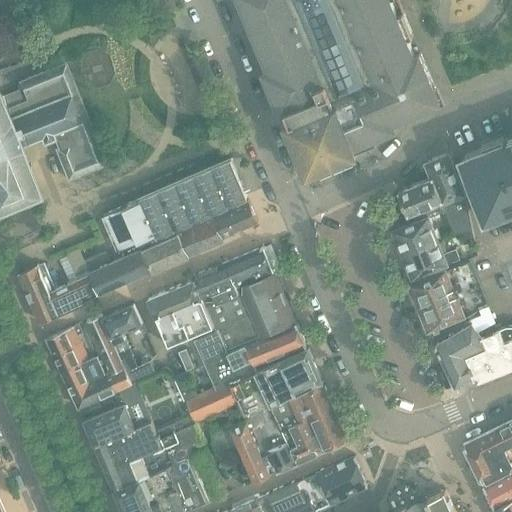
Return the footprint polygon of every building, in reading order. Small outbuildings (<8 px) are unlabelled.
[(290,121),(285,123),(307,174),(357,153),(356,151),(377,142),(375,136),(396,127),(393,121),(440,101),(419,52),(414,54),(407,38),(413,36),(397,0),(232,0),(281,113),(286,111),(290,121)] [(67,179),(105,164),(63,62),(19,80),(20,83),(16,85),(18,89),(0,95),(0,206),(37,192),(19,148),(41,139),(43,145),(54,140),(57,149),(55,150),(67,179)] [(488,218),(489,217),(490,219),(510,211),(510,209),(511,208),(511,137),(464,156),(488,218)] [(425,161),(431,177),(441,202),(464,193),(464,192),(448,152),(425,161)] [(120,253),(156,237),(248,197),(231,160),(103,215),(120,253)] [(410,215),(412,221),(428,215),(428,216),(444,210),(441,202),(431,177),(398,190),(408,216),(410,215)] [(472,240),(464,193),(441,202),(444,210),(454,234),(458,232),(463,244),(472,240)] [(249,202),(179,233),(190,257),(224,242),(223,239),(258,224),(249,202)] [(393,229),(403,254),(438,240),(428,216),(428,215),(412,221),(393,229)] [(90,276),(51,293),(60,314),(89,301),(88,298),(151,270),(152,274),(190,258),(190,257),(179,233),(111,263),(91,272),(89,272),(90,276)] [(443,254),(438,240),(403,254),(412,278),(459,259),(455,249),(443,254)] [(79,246),(67,252),(68,253),(68,255),(76,272),(88,266),(85,259),(80,248),(79,246)] [(194,277),(195,280),(205,302),(274,272),(264,248),(194,277)] [(106,250),(85,259),(88,266),(90,269),(91,272),(111,263),(109,256),(106,250)] [(409,283),(428,330),(488,304),(469,259),(409,283)] [(39,323),(60,314),(51,293),(38,264),(17,274),(39,323)] [(297,325),(274,272),(205,302),(214,326),(217,331),(228,354),(297,325)] [(214,326),(205,302),(195,280),(148,299),(168,346),(195,335),(214,326)] [(134,305),(102,319),(132,384),(159,371),(153,359),(137,366),(130,349),(122,333),(142,324),(134,305)] [(111,373),(106,375),(115,393),(110,395),(115,407),(124,403),(128,410),(140,405),(131,385),(132,384),(102,319),(101,316),(88,322),(111,373)] [(453,389),(476,379),(467,356),(487,348),(482,335),(480,335),(471,323),(435,344),(453,389)] [(305,344),(297,325),(228,354),(217,331),(193,340),(215,387),(230,381),(240,376),(243,379),(259,372),(255,365),(305,344)] [(511,325),(506,326),(482,335),(487,348),(467,356),(476,379),(511,364),(511,325)] [(46,339),(54,355),(81,343),(74,327),(46,339)] [(54,355),(62,372),(90,360),(81,343),(54,355)] [(186,348),(179,351),(183,360),(190,357),(186,348)] [(246,417),(274,406),(323,384),(308,349),(269,367),(260,373),(259,372),(243,379),(240,376),(230,381),(240,403),(246,417)] [(80,409),(110,395),(115,393),(106,375),(105,375),(96,357),(90,360),(62,372),(80,409)] [(190,357),(183,360),(187,369),(194,366),(190,357)] [(186,370),(174,375),(185,400),(186,400),(187,400),(197,395),(187,372),(186,370)] [(186,400),(185,400),(195,424),(220,413),(240,403),(230,381),(215,387),(197,395),(187,400),(186,400)] [(348,441),(323,384),(274,406),(297,463),(348,441)] [(85,421),(95,446),(136,428),(128,410),(124,403),(115,407),(115,408),(85,421)] [(246,417),(247,421),(271,473),(277,470),(278,472),(297,463),(274,406),(246,417)] [(511,419),(463,444),(494,506),(511,496),(511,419)] [(95,446),(105,468),(110,466),(110,465),(122,460),(121,456),(137,450),(138,454),(161,444),(163,448),(166,457),(186,449),(199,443),(203,441),(196,425),(159,440),(151,421),(136,428),(95,446)] [(247,421),(230,428),(233,434),(215,442),(220,454),(238,446),(254,482),(271,475),(270,473),(271,473),(247,421)] [(213,438),(215,442),(233,434),(230,428),(228,423),(213,430),(216,437),(213,438)] [(199,443),(186,449),(210,502),(229,494),(203,441),(199,443)] [(187,511),(210,502),(186,449),(166,457),(163,448),(137,459),(135,455),(138,454),(137,450),(121,456),(122,460),(110,465),(110,466),(105,468),(123,511),(187,511)] [(355,455),(270,492),(278,511),(315,511),(368,486),(355,455)] [(455,511),(445,489),(394,511),(455,511)] [(278,511),(270,492),(225,511),(278,511)] [(511,511),(511,496),(494,506),(495,508),(511,498),(511,511)] [(511,511),(511,498),(495,508),(496,511),(511,511)]
